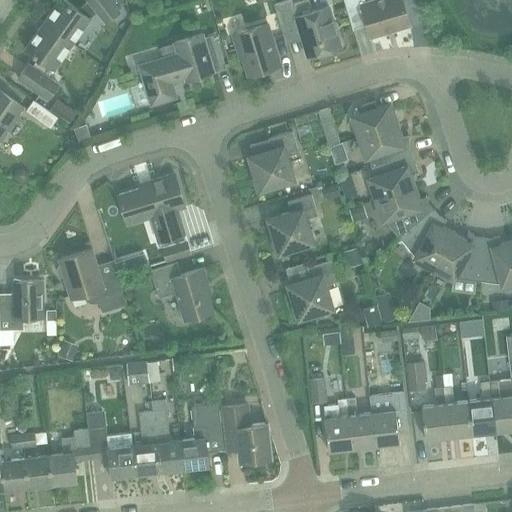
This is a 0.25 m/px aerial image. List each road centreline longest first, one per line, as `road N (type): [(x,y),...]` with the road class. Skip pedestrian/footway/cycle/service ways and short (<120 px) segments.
road 1 (residential): [(306,500),(199,135)]
road 2 (residential): [(432,74),(395,74),(199,135)]
road 3 (residential): [(199,135),(113,159),(79,186),(39,242),(0,248)]
road 4 (residential): [(306,500),(511,478)]
road 5 (residential): [(432,74),(470,176),(484,186),(511,181)]
